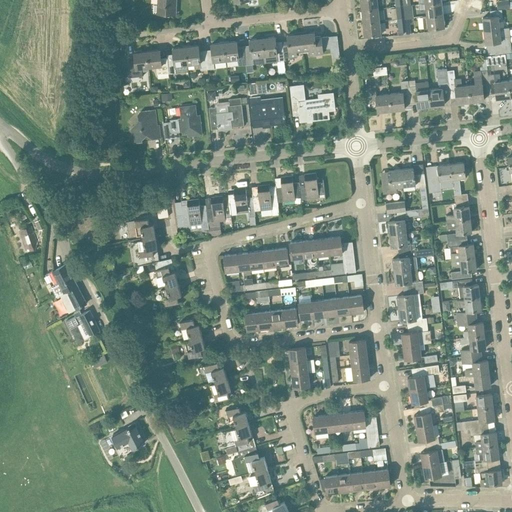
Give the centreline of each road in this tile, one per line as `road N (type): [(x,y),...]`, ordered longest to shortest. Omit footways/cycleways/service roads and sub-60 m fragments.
road 1 (unclassified): [(200,511),(0,126)]
road 2 (residential): [(379,327),(251,346),(229,327),(209,259),(216,244),(232,237),(364,203)]
road 3 (tertiary): [(0,126),(40,157),(83,173),(357,146)]
road 4 (residential): [(407,499),(323,509),(291,413),(299,400),(385,384)]
road 5 (residential): [(509,389),(478,132)]
road 6 (residential): [(346,52),(451,38),(465,0)]
road 7 (residential): [(209,23),(342,10)]
road 8 (residential): [(379,327),(364,203)]
road 9 (tertiary): [(357,146),(478,132)]
